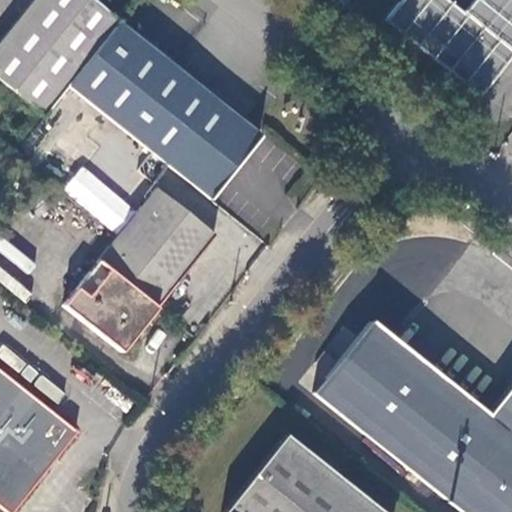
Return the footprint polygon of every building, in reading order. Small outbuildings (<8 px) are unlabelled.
[(92,0),(32,0),(0,41),(0,79),(44,115),(67,86),(118,20),(92,0)] [(480,94),(511,54),(511,0),(472,0),(464,11),(449,0),(398,0),(385,16),(480,94)] [(173,64),(118,20),(67,86),(209,199),(261,135),(173,64)] [(112,233),(133,210),(83,165),(62,189),(112,233)] [(157,187),(118,236),(175,282),(213,234),(157,187)] [(120,350),(155,307),(175,282),(118,236),(63,305),(120,350)] [(461,511),(508,511),(511,508),(511,387),(488,415),(372,324),(315,394),(461,511)] [(9,511),(75,431),(0,370),(0,506),(6,511),(9,511)] [(381,511),(287,438),(229,511),(381,511)]
